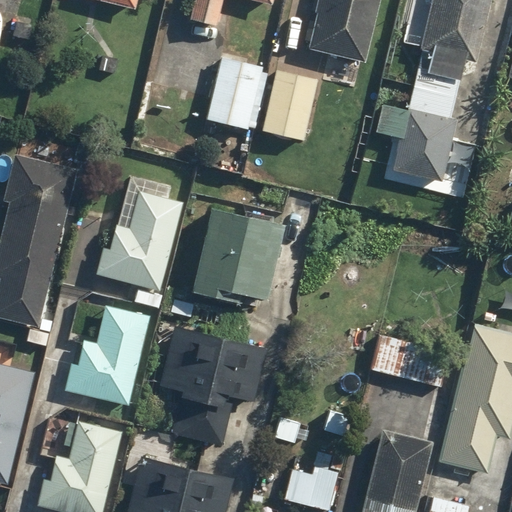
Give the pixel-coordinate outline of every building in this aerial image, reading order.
[(104,0),(135,8),(137,0),(104,0)] [(192,0),(189,16),(217,24),(223,0),(248,0),(270,6),(271,0),(192,0)] [(320,0),(309,46),(363,59),(377,0),(320,0)] [(432,0),(419,54),(430,57),(426,72),(461,80),(464,65),(474,67),(490,0),(432,0)] [(224,56),(208,119),(247,128),(262,66),(224,56)] [(279,69),(264,128),(303,138),(318,80),(279,69)] [(395,172),(443,183),(459,120),(386,102),(378,133),(403,140),(395,172)] [(511,119),(503,118),(491,171),(511,175),(511,119)] [(0,288),(0,315),(39,326),(81,168),(16,151),(3,198),(12,200),(0,244),(0,278),(2,280),(0,288)] [(98,271),(160,288),(182,203),(141,192),(131,228),(117,224),(110,251),(104,250),(98,271)] [(286,225),(210,207),(191,290),(267,307),(286,225)] [(65,385),(127,402),(150,317),(108,306),(98,342),(84,338),(77,365),(71,364),(65,385)] [(511,330),(460,321),(436,457),(479,465),(485,430),(493,431),(500,432),(509,383),(511,383),(511,330)] [(267,348),(176,327),(163,381),(162,386),(180,390),(169,435),(221,446),(232,397),(255,402),(267,348)] [(379,332),(371,368),(443,386),(452,350),(379,332)] [(0,479),(9,482),(37,375),(0,364),(0,479)] [(40,503),(72,511),(103,511),(124,435),(82,424),(73,460),(59,456),(51,483),(45,482),(40,503)] [(360,511),(413,511),(432,440),(382,428),(360,511)] [(274,454),(262,492),(324,510),(336,472),(274,454)] [(227,511),(236,477),(144,455),(132,509),(131,511),(227,511)] [(430,487),(425,511),(468,511),(472,494),(430,487)]
